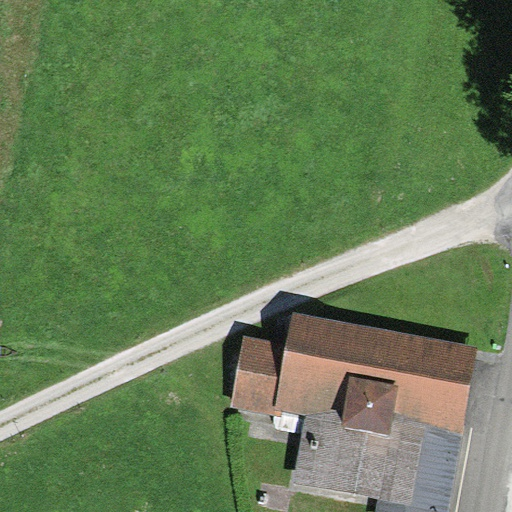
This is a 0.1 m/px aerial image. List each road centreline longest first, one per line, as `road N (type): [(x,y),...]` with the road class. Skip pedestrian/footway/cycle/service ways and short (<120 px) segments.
road 1 (track): [(0,424),(287,286),(511,206)]
road 2 (residential): [(511,348),(480,511)]
